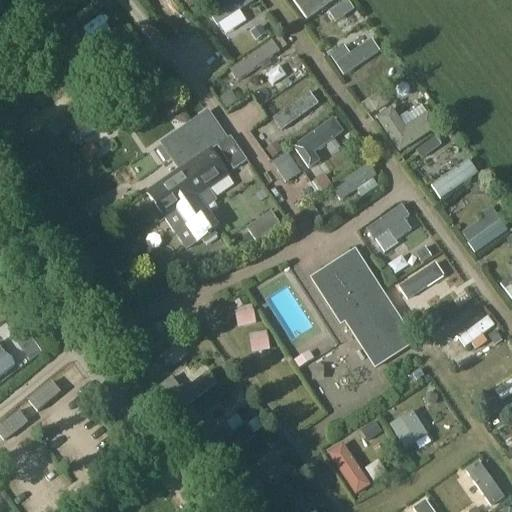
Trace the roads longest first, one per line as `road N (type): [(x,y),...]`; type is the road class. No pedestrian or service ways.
road 1 (unclassified): [(204,511),(0,223)]
road 2 (unknown): [(189,293),(346,511)]
